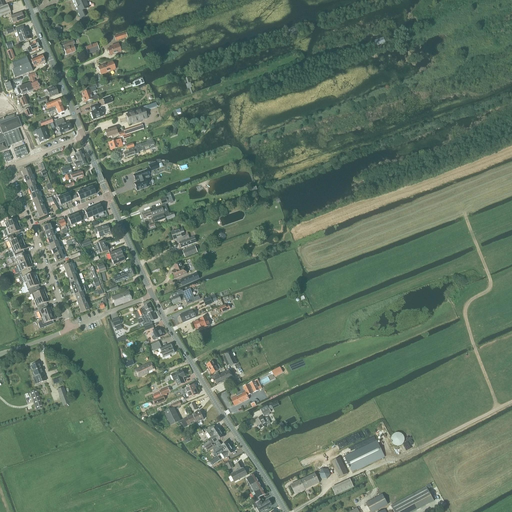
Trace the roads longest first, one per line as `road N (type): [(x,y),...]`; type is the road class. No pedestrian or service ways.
road 1 (track): [(475,241),(191,362)]
road 2 (residential): [(286,511),(152,296)]
road 3 (track): [(103,314),(123,411),(201,469),(230,511)]
road 4 (track): [(494,410),(327,486),(294,511)]
road 5 (track): [(475,241),(491,281),(465,313),(494,410),(511,401)]
road 6 (residential): [(81,136),(25,0)]
road 7 (residential): [(81,136),(15,166),(33,226)]
